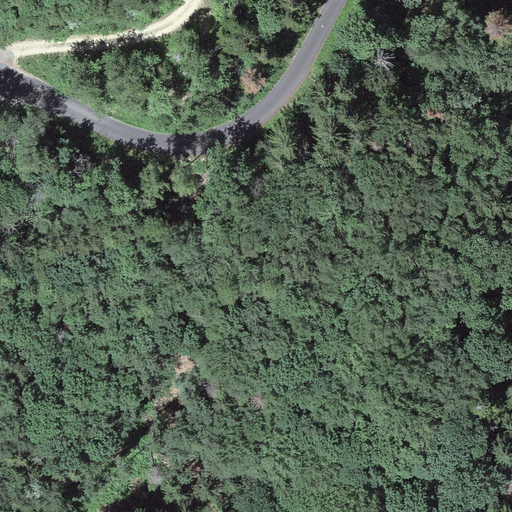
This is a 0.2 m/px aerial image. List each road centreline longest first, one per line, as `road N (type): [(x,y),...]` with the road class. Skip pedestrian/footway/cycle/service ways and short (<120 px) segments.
road 1 (unclassified): [(337,0),(279,98),(213,139),(163,144),(130,136),(0,74)]
road 2 (track): [(0,61),(36,48),(140,36),(168,25),(192,0)]
